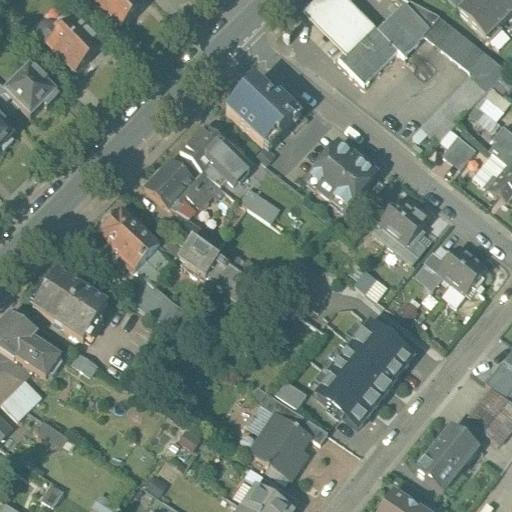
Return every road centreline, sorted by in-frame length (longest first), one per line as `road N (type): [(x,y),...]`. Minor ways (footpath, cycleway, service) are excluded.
road 1 (residential): [(240,34),(511,248)]
road 2 (secondary): [(240,34),(0,264)]
road 3 (residential): [(511,298),(350,511)]
